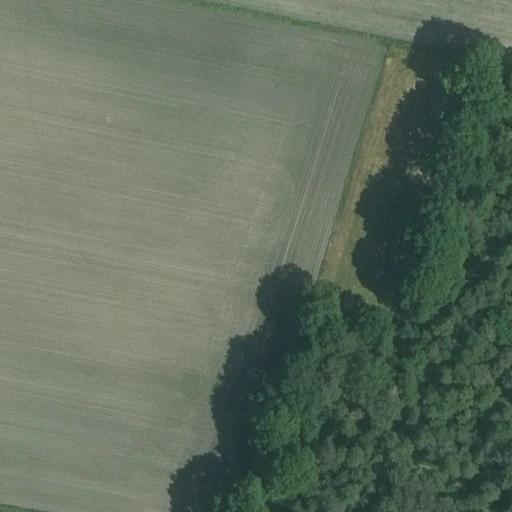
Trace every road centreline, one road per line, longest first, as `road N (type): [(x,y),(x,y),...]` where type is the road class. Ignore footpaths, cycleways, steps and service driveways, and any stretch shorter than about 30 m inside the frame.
road 1 (track): [(387,464),(511,335)]
road 2 (track): [(266,511),(387,464)]
